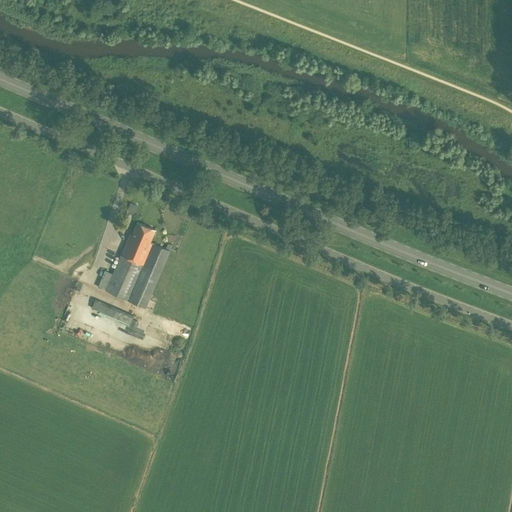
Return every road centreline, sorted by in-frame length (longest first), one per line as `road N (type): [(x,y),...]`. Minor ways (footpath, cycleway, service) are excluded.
road 1 (unclassified): [(511,323),(0,109)]
road 2 (primary): [(511,291),(0,78)]
